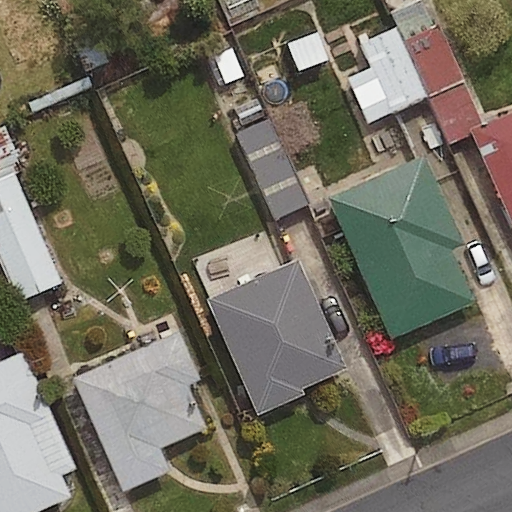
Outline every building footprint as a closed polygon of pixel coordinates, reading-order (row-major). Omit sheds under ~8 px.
[(419,95),(391,26),(356,40),(366,65),(342,75),(361,119),(419,95)] [(225,34),(196,46),(213,86),(242,74),(225,34)] [(123,103),(104,55),(83,63),(102,111),(123,103)] [(511,112),(471,131),(511,223),(511,112)] [(302,201),(266,114),(232,129),(268,215),(302,201)] [(23,165),(8,131),(0,134),(0,269),(11,296),(54,278),(8,171),(23,165)] [(423,156),(326,198),(390,342),(477,303),(454,251),(463,247),(423,156)] [(297,261),(207,301),(257,416),(304,395),(302,390),(345,370),(297,261)] [(179,333),(73,378),(122,492),(169,472),(160,450),(207,430),(189,386),(199,381),(179,333)] [(24,354),(0,364),(0,511),(42,511),(72,499),(38,422),(51,416),(24,354)]
